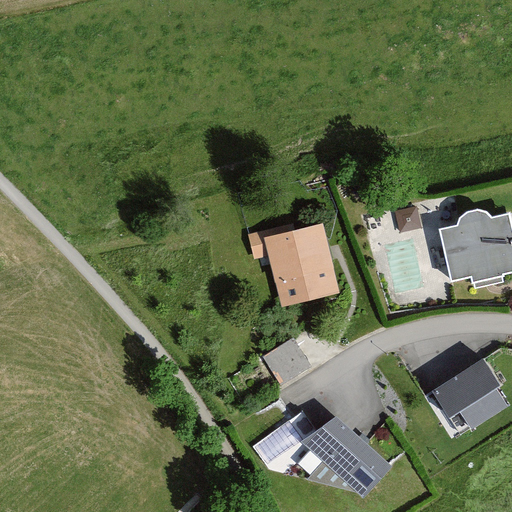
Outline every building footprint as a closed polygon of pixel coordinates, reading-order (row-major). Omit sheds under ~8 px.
[(420,217),(413,201),(395,209),(402,225),(420,217)] [(445,228),(456,285),(511,273),(511,213),(496,217),(489,209),(474,210),(465,218),(462,228),(445,228)] [(325,225),(267,240),(286,314),(345,299),(325,225)] [(262,350),(280,379),(311,361),(292,331),(262,350)] [(501,388),(483,360),(433,392),(460,436),(506,407),(496,391),(501,388)] [(391,468),(339,418),(301,444),(322,463),(307,480),(357,493),(364,499),(391,468)]
